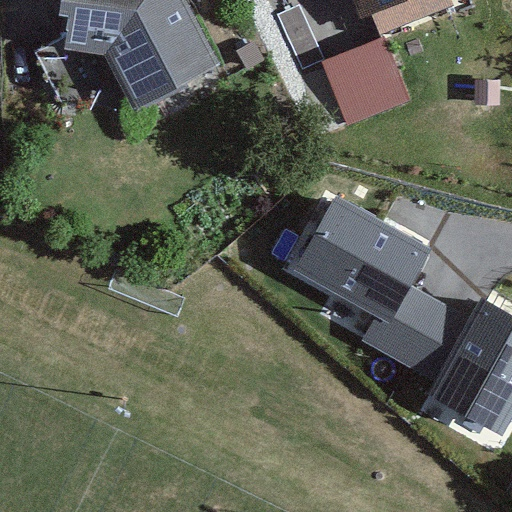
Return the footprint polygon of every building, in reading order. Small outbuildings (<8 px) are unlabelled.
[(212,67),(176,0),(38,0),(32,44),(95,52),(127,112),(212,67)] [(358,0),(362,9),(375,4),(384,27),(455,1),(454,0),(358,0)] [(388,27),(324,51),(349,120),(414,96),(388,27)] [(430,253),(334,201),(295,272),(391,324),(430,253)] [(511,396),(511,319),(485,305),(442,387),(501,418),(511,396)]
